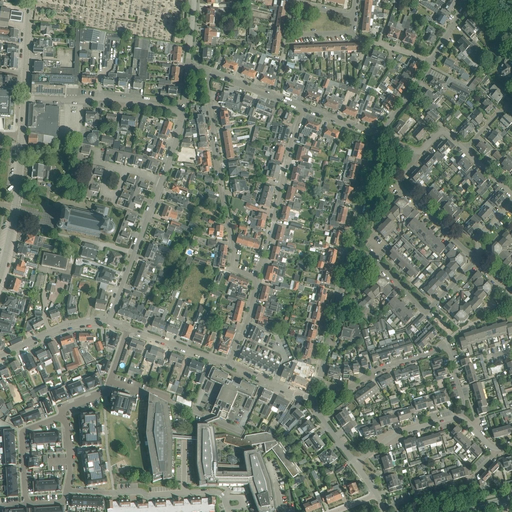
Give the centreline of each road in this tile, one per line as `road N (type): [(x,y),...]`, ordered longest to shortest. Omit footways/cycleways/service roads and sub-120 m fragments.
road 1 (residential): [(257,278),(231,269),(202,70)]
road 2 (residential): [(462,419),(464,402),(443,348),(348,389),(317,383)]
road 3 (residential): [(304,108),(257,278)]
road 4 (residential): [(24,98),(100,97),(182,110)]
road 5 (residential): [(108,323),(161,181)]
road 6 (residential): [(351,33),(288,30),(295,5),(353,16)]
road 7 (residential): [(480,251),(467,250),(399,187),(418,152)]
road 8 (residential): [(480,263),(431,313),(384,263)]
road 9 (residential): [(383,508),(460,486),(496,451)]
